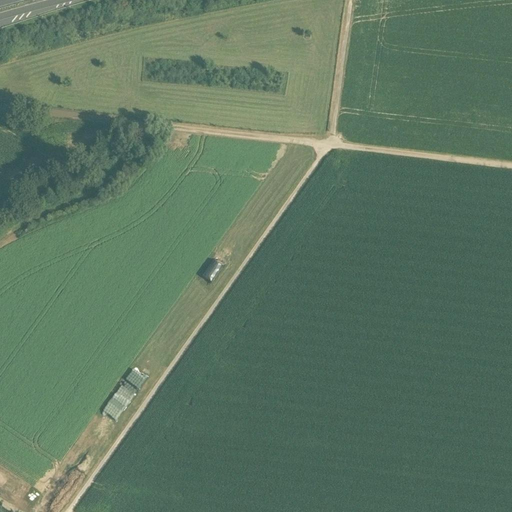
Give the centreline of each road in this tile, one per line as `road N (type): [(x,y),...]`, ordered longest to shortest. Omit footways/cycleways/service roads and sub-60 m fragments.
road 1 (track): [(73,511),(330,146),(352,5)]
road 2 (track): [(330,146),(0,110)]
road 3 (track): [(146,127),(110,183),(0,244)]
road 4 (track): [(330,146),(511,171)]
